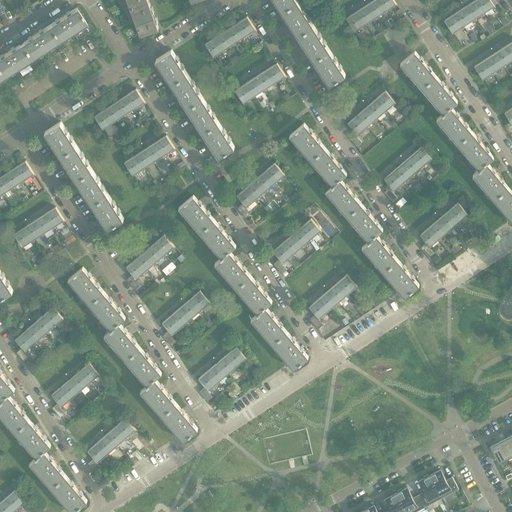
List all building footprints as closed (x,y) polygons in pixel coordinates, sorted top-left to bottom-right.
[(275,0),(284,13),(299,4),(297,0),(275,0)] [(387,13),(386,11),(379,0),(373,0),(367,4),(375,18),(383,13),(385,15),(387,13)] [(393,0),(379,0),(386,11),(393,6),(395,8),(398,6),(393,0)] [(484,13),(476,0),(475,0),(466,7),(474,19),(481,15),(483,17),(486,15),(484,13)] [(490,0),(476,0),(484,13),(492,8),(494,10),(496,8),(490,0)] [(159,29),(149,1),(131,7),(141,36),(159,29)] [(284,13),(299,36),(314,26),(299,4),(284,13)] [(367,4),(357,11),(365,24),(372,20),(374,22),(377,20),(375,18),(367,4)] [(466,7),(456,13),(464,26),(471,21),(473,23),(475,21),(474,19),(466,7)] [(76,8),(49,26),(59,41),(87,23),(76,8)] [(367,26),(365,24),(357,11),(347,18),(355,31),(362,26),(364,28),(367,26)] [(465,28),(464,26),(456,13),(445,20),(454,33),(461,28),(463,30),(465,28)] [(247,17),(237,23),(245,36),(253,31),(254,33),(257,31),(247,17)] [(246,38),(245,36),(237,23),(227,30),(235,43),(242,38),(244,40),(246,38)] [(49,26),(21,43),(31,59),(59,41),(49,26)] [(299,36),(314,60),(330,50),(314,26),(299,36)] [(227,30),(216,37),(225,50),(232,45),(234,47),(236,45),(235,43),(227,30)] [(226,52),(225,50),(216,37),(206,44),(214,56),(221,52),(223,54),(226,52)] [(31,59),(21,43),(0,57),(0,71),(4,78),(31,59)] [(511,55),(506,46),(496,53),(504,66),(511,61),(511,62),(511,55)] [(156,60),(173,86),(189,76),(172,50),(156,60)] [(346,75),(330,50),(314,60),(330,85),(346,75)] [(401,64),(422,89),(437,76),(415,51),(401,64)] [(496,53),(486,60),(494,72),(501,68),(503,70),(505,68),(504,66),(496,53)] [(495,74),(494,72),(486,60),(475,66),(484,79),(491,74),(493,76),(495,74)] [(277,63),(267,70),(275,83),(283,78),(285,80),(287,78),(277,63)] [(267,70),(257,76),(265,89),(272,84),(274,87),(277,85),(275,83),(267,70)] [(173,86),(188,109),(203,98),(189,76),(173,86)] [(266,91),(265,89),(257,76),(246,83),(255,96),(262,91),(264,93),(266,91)] [(437,76),(422,89),(444,114),(451,107),(458,101),(437,76)] [(256,98),(255,96),(246,83),(236,90),(244,103),(252,98),(254,100),(256,98)] [(144,106),(146,103),(137,89),(127,95),(135,108),(142,103),(144,106)] [(386,90),(386,91),(377,98),(387,110),(394,104),(396,106),(398,104),(386,90)] [(127,95),(116,102),(125,115),(132,110),(134,112),(136,110),(135,108),(127,95)] [(188,109),(203,133),(219,122),(203,98),(188,109)] [(377,98),(367,106),(377,118),(384,113),(386,114),(388,112),(387,110),(377,98)] [(125,115),(116,102),(106,109),(114,121),(122,117),(124,119),(126,117),(125,115)] [(377,118),(367,106),(358,114),(368,126),(375,121),(377,122),(379,120),(377,118)] [(473,132),(451,107),(444,114),(442,115),(437,119),(458,144),(473,132)] [(116,123),(114,121),(106,109),(95,115),(104,128),(111,123),(113,125),(116,123)] [(369,128),(368,126),(358,114),(348,123),(356,131),(358,133),(358,134),(365,129),(367,130),(369,128)] [(45,132),(62,158),(79,147),(62,121),(45,132)] [(235,147),(219,122),(203,133),(219,157),(235,147)] [(326,148),(320,141),(305,123),(290,135),(312,160),(326,148)] [(356,135),(358,133),(356,131),(354,133),(354,132),(348,136),(357,146),(362,142),(356,135)] [(494,157),(473,132),(458,144),(479,169),(487,162),(494,157)] [(174,152),(177,150),(167,135),(157,142),(165,155),(172,150),(174,152)] [(166,157),(165,155),(157,142),(146,148),(155,161),(162,156),(164,159),(166,157)] [(422,146),(413,154),(423,166),(430,160),(432,162),(434,160),(422,146)] [(93,170),(79,147),(62,158),(77,181),(93,170)] [(146,148),(136,155),(144,168),(152,163),(154,165),(156,163),(155,161),(146,148)] [(312,160),(333,185),(341,179),(348,173),(326,148),(312,160)] [(413,154),(404,162),(414,174),(420,168),(422,170),(424,168),(423,166),(413,154)] [(146,170),(144,168),(136,155),(126,162),(134,175),(141,170),(143,172),(146,170)] [(26,160),(16,167),(24,180),(31,175),(33,177),(36,175),(26,160)] [(414,174),(404,162),(394,171),(404,182),(411,176),(413,178),(415,176),(414,174)] [(473,175),(495,200),(509,187),(487,162),(479,169),(473,175)] [(275,163),(266,171),(276,182),(282,176),(284,178),(286,176),(275,163)] [(16,167),(5,174),(14,187),(21,182),(23,184),(25,182),(24,180),(16,167)] [(93,205),(109,194),(93,170),(77,181),(93,205)] [(277,184),(276,182),(266,171),(256,179),(266,190),(273,184),(275,186),(277,184)] [(405,184),(404,182),(394,171),(385,178),(392,187),(394,189),(395,190),(401,184),(403,186),(405,184)] [(5,174),(0,177),(0,187),(3,193),(11,189),(13,191),(15,189),(14,187),(5,174)] [(266,190),(256,179),(247,187),(257,198),(264,193),(266,194),(268,192),(266,190)] [(362,203),(341,179),(333,185),(326,191),(347,216),(362,203)] [(245,203),(247,205),(248,206),(255,200),(257,202),(259,200),(257,198),(247,187),(238,195),(245,203)] [(392,190),(394,189),(392,187),(390,188),(385,192),(393,202),(398,198),(392,190)] [(511,190),(509,187),(495,200),(510,217),(511,220),(511,190)] [(125,219),(109,194),(93,205),(109,229),(125,219)] [(180,207),(201,232),(215,220),(194,195),(180,207)] [(459,202),(458,202),(449,210),(459,222),(466,216),(468,218),(470,215),(459,202)] [(245,207),(247,205),(245,203),(243,205),(242,203),(237,208),(246,218),(251,214),(245,207)] [(384,229),(362,203),(347,216),(369,241),(377,234),(384,229)] [(56,207),(46,214),(54,226),(62,222),(63,224),(66,222),(56,207)] [(449,210),(440,218),(450,230),(456,224),(458,226),(460,223),(459,222),(449,210)] [(56,228),(54,226),(46,214),(35,220),(44,233),(51,228),(53,231),(56,228)] [(312,218),(302,226),(312,238),(319,232),(321,234),(323,232),(312,218)] [(450,230),(440,218),(430,226),(440,238),(447,232),(449,234),(451,231),(450,230)] [(35,220),(25,227),(34,240),(41,235),(43,237),(45,235),(44,233),(35,220)] [(237,245),(215,220),(201,232),(223,257),(230,251),(237,245)] [(314,240),(312,238),(302,226),(293,234),(303,246),(309,240),(312,242),(314,240)] [(441,240),(440,238),(430,226),(421,234),(428,243),(430,245),(431,246),(437,240),(439,242),(441,240)] [(35,242),(34,240),(25,227),(15,234),(23,247),(31,242),(33,244),(35,242)] [(303,246),(293,234),(284,243),(294,254),(300,248),(302,250),(304,248),(303,246)] [(362,247),(384,272),(398,259),(377,234),(369,241),(362,247)] [(165,235),(155,243),(165,254),(172,249),(174,251),(176,248),(165,235)] [(167,256),(165,254),(155,243),(146,250),(156,262),(163,257),(165,259),(167,256)] [(281,259),(283,261),(284,262),(291,256),(293,258),(295,256),(294,254),(284,243),(274,251),(281,259)] [(428,246),(430,245),(428,243),(427,244),(426,243),(421,248),(429,258),(434,253),(428,246)] [(158,264),(156,262),(146,250),(137,259),(147,270),(153,264),(156,266),(158,264)] [(251,276),(230,251),(223,257),(216,263),(237,288),(251,276)] [(438,262),(443,259),(438,252),(433,255),(438,262)] [(127,267),(134,276),(136,278),(137,279),(144,273),(146,274),(148,272),(147,270),(137,259),(127,267)] [(282,263),(283,261),(281,259),(280,260),(279,260),(274,264),(283,274),(288,270),(282,263)] [(420,285),(398,259),(384,272),(398,289),(405,297),(420,285)] [(69,279),(90,304),(104,292),(83,267),(69,279)] [(0,299),(13,291),(0,270),(0,299)] [(348,274),(339,282),(349,293),(355,288),(357,290),(359,287),(348,274)] [(135,279),(136,278),(134,276),(133,277),(132,276),(127,280),(136,290),(141,286),(135,279)] [(273,301),(251,276),(237,288),(259,313),(266,307),(273,301)] [(350,295),(349,293),(339,282),(329,290),(339,302),(346,296),(348,298),(350,295)] [(201,290),(192,298),(202,310),(208,304),(210,306),(212,304),(201,290)] [(341,303),(339,302),(329,290),(320,298),(330,310),(337,304),(339,306),(341,303)] [(104,292),(90,304),(111,329),(119,322),(126,317),(104,292)] [(203,312),(202,310),(192,298),(182,306),(192,318),(199,312),(201,314),(203,312)] [(318,315),(319,317),(321,318),(327,312),(330,314),(332,311),(330,310),(320,298),(311,306),(318,315)] [(194,320),(192,318),(182,306),(173,314),(183,326),(190,320),(192,322),(194,320)] [(54,307),(44,315),(54,326),(61,321),(63,322),(65,320),(54,307)] [(288,332),(266,307),(259,313),(252,319),(274,344),(288,332)] [(164,323),(171,331),(173,333),(173,334),(180,328),(183,330),(185,328),(183,326),(173,314),(164,323)] [(56,328),(54,326),(44,315),(35,323),(45,334),(51,329),(54,330),(56,328)] [(318,318),(319,317),(318,315),(316,316),(315,315),(310,320),(319,330),(324,325),(318,318)] [(119,322),(111,329),(105,335),(126,360),(141,347),(119,322)] [(47,336),(45,334),(35,323),(26,331),(36,342),(42,337),(44,338),(47,336)] [(16,339),(24,347),(26,349),(26,350),(33,345),(35,346),(37,344),(36,342),(26,331),(16,339)] [(171,335),(173,333),(171,331),(169,333),(168,332),(163,336),(172,346),(177,342),(171,335)] [(309,357),(288,332),(274,344),(289,362),(295,369),(309,357)] [(237,346),(228,354),(238,366),(244,360),(247,362),(249,360),(237,346)] [(24,351),(26,349),(24,347),(22,349),(21,348),(16,352),(25,362),(30,358),(24,351)] [(141,347),(126,360),(148,385),(155,378),(162,373),(141,347)] [(239,368),(238,366),(228,354),(219,362),(229,374),(235,368),(237,370),(239,368)] [(90,362),(81,370),(91,382),(97,376),(99,378),(101,376),(90,362)] [(230,376),(229,374),(219,362),(209,370),(219,382),(226,376),(228,378),(230,376)] [(16,389),(0,370),(0,400),(1,401),(9,395),(16,389)] [(92,384),(91,382),(81,370),(71,378),(81,390),(88,384),(90,386),(92,384)] [(200,378),(207,387),(209,389),(210,390),(217,384),(219,386),(221,384),(219,382),(209,370),(200,378)] [(83,391),(81,390),(71,378),(62,386),(72,398),(79,392),(81,394),(83,391)] [(177,403),(155,378),(148,385),(141,390),(162,415),(177,403)] [(53,394),(60,403),(61,405),(62,406),(69,400),(71,402),(74,400),(72,398),(62,386),(53,394)] [(207,390),(209,389),(207,387),(205,388),(205,387),(200,392),(208,402),(213,397),(207,390)] [(0,402),(0,413),(16,432),(30,420),(9,395),(1,401),(0,402)] [(60,406),(61,405),(60,403),(58,404),(57,403),(52,407),(61,418),(66,414),(60,406)] [(198,429),(177,403),(162,415),(177,433),(184,441),(198,429)] [(126,418),(117,426),(126,437),(133,432),(135,434),(137,431),(126,418)] [(51,444),(30,420),(16,432),(37,457),(45,450),(51,444)] [(128,439),(126,437),(117,426),(107,434),(117,445),(124,440),(126,442),(128,439)] [(107,434),(98,442),(108,453),(114,448),(117,450),(119,447),(117,445),(107,434)] [(511,456),(511,445),(507,437),(499,441),(508,458),(511,456)] [(508,458),(499,441),(490,446),(499,463),(508,458)] [(109,455),(108,453),(98,442),(89,450),(96,458),(98,460),(98,461),(105,456),(107,458),(109,455)] [(30,463),(52,488),(66,475),(45,450),(37,457),(30,463)] [(96,462),(98,460),(96,458),(94,460),(93,459),(88,463),(98,474),(103,469),(96,462)] [(459,489),(453,477),(446,480),(441,470),(430,475),(443,498),(459,489)] [(74,511),(88,500),(66,475),(52,488),(67,506),(72,511),(74,511)] [(430,475),(429,476),(428,475),(424,477),(425,478),(420,481),(425,491),(419,495),(426,507),(443,498),(430,475)] [(413,498),(408,487),(402,490),(402,489),(398,491),(399,492),(397,493),(407,511),(416,511),(426,507),(419,495),(413,498)] [(27,503),(15,489),(6,497),(16,509),(23,503),(25,505),(27,503)] [(386,511),(407,511),(397,493),(387,499),(392,509),(386,511)] [(16,511),(17,511),(16,509),(6,497),(0,502),(0,509),(2,511),(12,511),(13,511),(16,511)]
